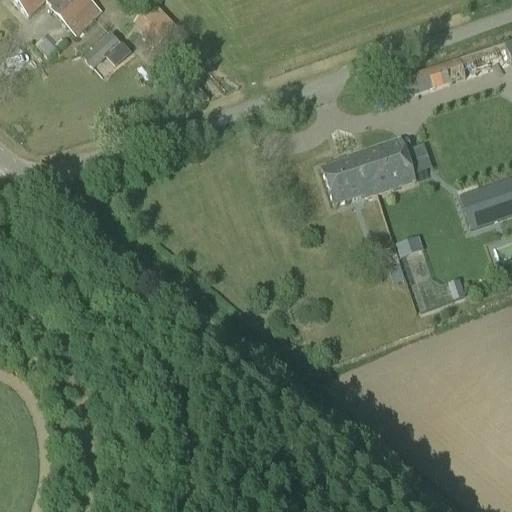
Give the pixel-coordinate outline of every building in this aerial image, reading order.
[(101,16),(85,0),(7,0),(28,21),(45,6),(50,11),(48,13),(75,41),(101,16)] [(153,8),(133,27),(156,51),(176,33),(153,8)] [(472,76),(511,62),(511,59),(508,47),(467,61),(472,76)] [(124,51),(112,60),(121,71),(132,62),(124,51)] [(30,73),(30,56),(11,55),(10,72),(30,73)] [(152,74),(163,86),(180,70),(171,60),(163,67),(162,65),(152,74)] [(458,62),(443,67),(450,88),(465,83),(458,62)] [(511,67),(498,70),(501,86),(511,83),(511,67)] [(443,69),(431,72),(435,90),(447,87),(443,69)] [(404,80),(395,83),(401,103),(411,100),(404,80)] [(438,105),(456,180),(499,169),(481,94),(438,105)] [(362,204),(415,186),(400,141),(347,159),(349,163),(320,173),(333,210),(361,200),(362,204)] [(470,234),(511,219),(511,165),(507,167),(511,180),(457,199),(470,234)] [(498,257),(511,251),(505,236),(492,241),(498,257)] [(401,262),(422,255),(417,240),(396,247),(401,262)] [(392,289),(403,285),(399,269),(387,272),(392,289)] [(452,304),(464,300),(458,283),(445,288),(452,304)]
